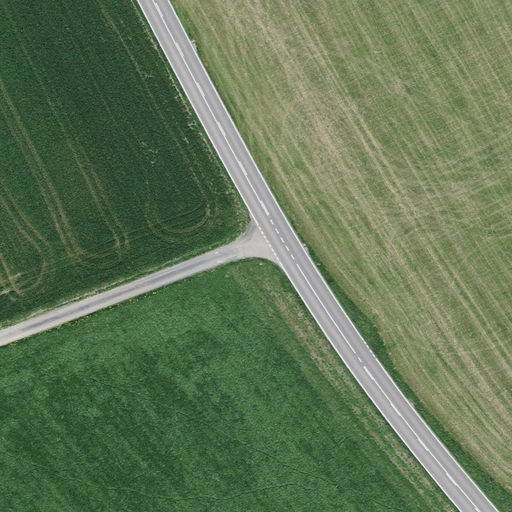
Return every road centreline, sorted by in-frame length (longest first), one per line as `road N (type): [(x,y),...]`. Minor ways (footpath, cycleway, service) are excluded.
road 1 (tertiary): [(153,0),(279,235),(342,333),(480,511)]
road 2 (track): [(0,339),(279,235)]
